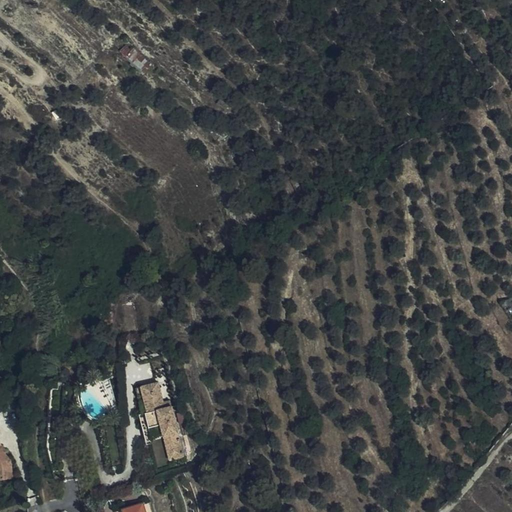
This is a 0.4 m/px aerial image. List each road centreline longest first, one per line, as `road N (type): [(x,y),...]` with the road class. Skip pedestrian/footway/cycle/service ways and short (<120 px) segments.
road 1 (track): [(0,92),(140,234),(185,331),(196,285),(239,252),(234,219),(221,169),(197,134),(175,103),(128,67)]
road 2 (track): [(48,511),(38,317),(0,254)]
